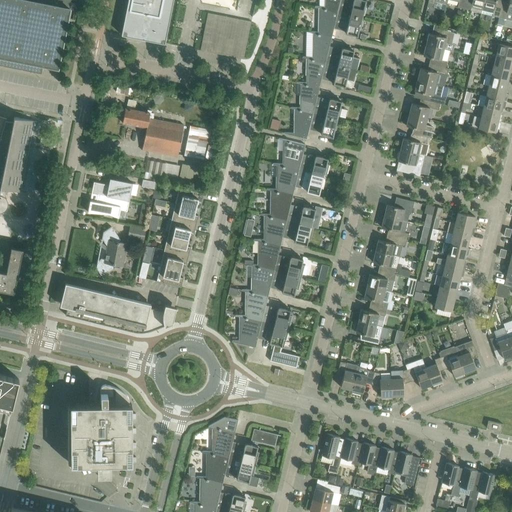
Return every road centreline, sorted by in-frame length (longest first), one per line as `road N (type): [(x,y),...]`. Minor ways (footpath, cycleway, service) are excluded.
road 1 (unclassified): [(200,313),(250,88),(281,0)]
road 2 (unclassified): [(39,331),(93,57)]
road 3 (residential): [(497,381),(474,315),(499,209)]
road 4 (unclassified): [(2,481),(37,343)]
road 5 (residential): [(499,209),(363,174)]
road 6 (unclassified): [(37,343),(143,368),(159,379)]
road 7 (unclassified): [(164,357),(39,331)]
